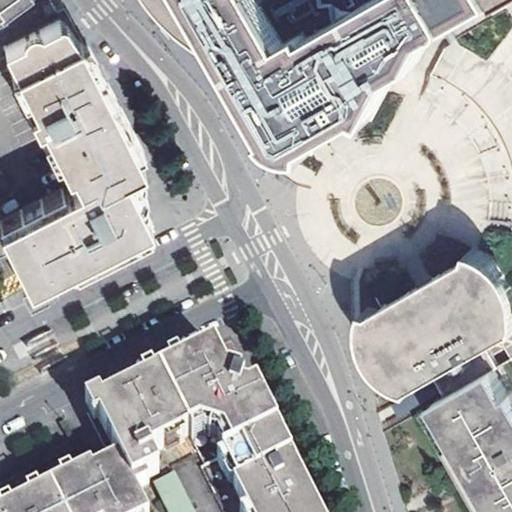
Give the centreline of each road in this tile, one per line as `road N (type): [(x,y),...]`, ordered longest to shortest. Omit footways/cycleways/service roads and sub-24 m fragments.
road 1 (residential): [(278,279),(0,416)]
road 2 (residential): [(0,337),(243,215)]
road 3 (residential): [(243,215),(181,102),(94,0)]
road 4 (residential): [(278,279),(339,393),(375,511)]
